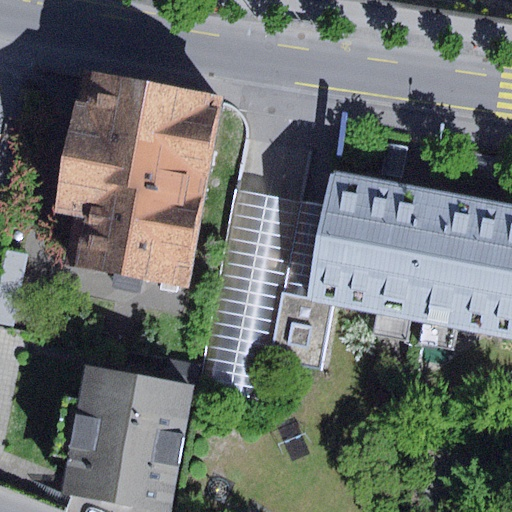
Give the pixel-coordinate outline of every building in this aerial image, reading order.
[(210,104),(213,91),(83,67),(57,209),(79,214),(70,263),(177,283),(181,263),(191,265),(220,106),(210,104)] [(511,206),(331,172),(325,206),(308,301),(334,305),(511,340),(511,206)] [(312,204),(271,197),(236,191),(202,387),(267,398),(272,366),(284,297),(296,299),(308,301),(325,206),(312,204)] [(28,256),(6,252),(0,279),(0,326),(13,329),(28,256)] [(334,305),(308,301),(296,299),(284,297),(272,366),(322,375),(334,305)] [(192,385),(84,364),(61,491),(168,511),(192,385)]
